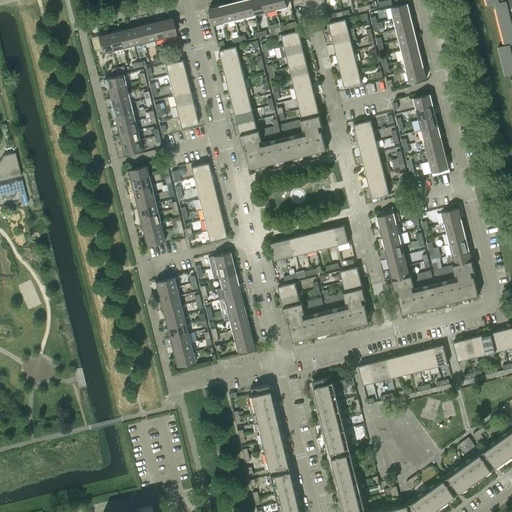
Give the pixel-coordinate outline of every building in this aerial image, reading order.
[(240,0),(230,3),(234,20),(245,17),(240,0)] [(251,0),(240,0),(245,17),(255,15),(251,0)] [(262,0),(251,0),(255,15),(266,12),(262,0)] [(273,0),(262,0),(266,12),(276,10),(273,0)] [(285,0),(273,0),(276,10),(287,7),(285,0)] [(511,0),(486,0),(487,5),(487,6),(494,4),(505,45),(497,47),(497,48),(498,47),(505,75),(504,75),(504,76),(510,74),(511,84),(511,0)] [(230,3),(220,5),(224,23),(234,20),(230,3)] [(408,3),(390,7),(393,18),(411,14),(408,3)] [(220,5),(209,8),(213,25),(224,23),(220,5)] [(411,14),(393,18),(396,29),(413,24),(411,14)] [(176,35),(172,17),(150,22),(155,40),(176,35)] [(346,18),(328,23),(331,34),(348,29),(346,18)] [(150,22),(140,25),(144,43),(155,40),(150,22)] [(413,24),(396,29),(398,39),(416,35),(413,24)] [(140,25),(129,28),(134,45),(144,43),(140,25)] [(129,28),(119,30),(123,48),(134,45),(129,28)] [(348,29),(331,34),(334,44),(351,40),(348,29)] [(119,30),(108,33),(113,50),(123,48),(119,30)] [(301,41),(299,30),(281,34),(284,46),(301,41)] [(102,53),(113,50),(108,33),(97,36),(102,53)] [(416,35),(398,39),(401,50),(418,45),(416,35)] [(351,40),(334,44),(336,55),(354,50),(351,40)] [(301,41),(284,46),(279,47),(281,57),(287,56),(304,52),(301,41)] [(418,45),(401,50),(404,60),(421,56),(418,45)] [(236,46),(219,50),(222,61),(239,57),(236,46)] [(354,50),(336,55),(339,65),(356,61),(354,50)] [(307,62),(304,52),(287,56),(289,66),(307,62)] [(421,56),(404,60),(406,71),(424,66),(421,56)] [(239,57),(222,61),(224,71),(242,67),(239,57)] [(182,59),(165,63),(167,75),(185,70),(182,59)] [(356,61),(339,65),(341,76),(359,71),(356,61)] [(307,62),(289,66),(292,77),(309,73),(307,62)] [(424,66),(406,71),(409,82),(426,77),(424,66)] [(242,67),(224,71),(227,82),(244,78),(242,67)] [(185,70),(167,75),(170,85),(188,81),(185,70)] [(359,71),(341,76),(344,87),(362,82),(359,71)] [(309,73),(292,77),(294,87),(312,83),(309,73)] [(123,74),(104,79),(106,88),(126,84),(123,74)] [(244,78),(227,82),(230,92),(247,88),(244,78)] [(188,81),(170,85),(173,95),(190,91),(188,81)] [(312,83),(294,87),(297,98),(314,94),(312,83)] [(126,84),(106,88),(109,98),(128,93),(126,84)] [(247,88),(230,92),(232,103),(250,99),(247,88)] [(190,91),(173,95),(175,106),(193,102),(190,91)] [(133,92),(128,93),(109,98),(111,107),(130,102),(129,97),(134,96),(133,92)] [(314,94),(297,98),(300,109),(317,105),(314,94)] [(413,98),(416,109),(433,105),(430,94),(413,98)] [(250,99),(232,103),(235,114),(252,109),(250,99)] [(130,102),(111,107),(113,116),(133,112),(130,102)] [(193,102),(175,106),(178,116),(195,112),(193,102)] [(317,105),(300,109),(302,119),(300,119),(301,120),(320,115),(317,105)] [(433,105),(416,109),(418,119),(436,115),(433,105)] [(252,109),(235,114),(238,124),(255,120),(252,109)] [(133,112),(113,116),(116,126),(135,121),(133,112)] [(195,112),(178,116),(181,128),(198,123),(195,112)] [(326,149),(322,130),(320,130),(319,126),(322,125),(320,115),(301,120),(302,126),(303,130),(305,129),(306,134),(284,140),(261,145),(260,140),(262,140),(261,136),(259,130),(240,135),(243,145),(246,144),(247,149),(246,149),(250,168),(326,149)] [(436,115),(418,119),(421,130),(438,126),(436,115)] [(283,130),(302,126),(301,120),(300,119),(281,124),(283,130)] [(353,124),(356,135),(374,131),(371,119),(353,124)] [(255,120),(238,124),(240,135),(259,130),(259,129),(257,130),(255,120)] [(135,121),(116,126),(118,135),(137,130),(135,121)] [(274,126),(259,129),(259,130),(261,136),(280,131),(278,125),(274,126)] [(438,126),(421,130),(424,140),(441,136),(438,126)] [(137,130),(118,135),(120,144),(140,140),(137,130)] [(374,131),(356,135),(359,145),(376,141),(374,131)] [(441,136),(424,140),(426,151),(444,146),(441,136)] [(140,140),(120,144),(123,154),(142,149),(140,140)] [(376,141),(359,145),(361,156),(379,151),(376,141)] [(444,146),(426,151),(429,161),(446,157),(444,146)] [(379,151),(361,156),(364,166),(382,162),(379,151)] [(0,180),(21,176),(15,152),(14,152),(15,152),(14,152),(3,155),(1,158),(0,159),(0,180)] [(446,157),(429,161),(432,172),(449,168),(446,157)] [(398,158),(391,159),(394,168),(400,167),(399,164),(398,158)] [(190,166),(193,177),(211,173),(208,162),(190,166)] [(382,162),(364,166),(367,177),(384,172),(382,162)] [(127,170),(129,180),(148,175),(146,165),(127,170)] [(171,171),(173,178),(179,176),(178,170),(171,171)] [(384,172),(367,177),(369,187),(387,183),(384,172)] [(211,173),(193,177),(196,188),(213,184),(211,173)] [(148,175),(129,180),(131,189),(151,184),(148,175)] [(22,179),(0,184),(0,194),(19,190),(23,204),(27,203),(22,179)] [(387,183),(369,187),(372,198),(389,194),(387,183)] [(151,184),(131,189),(134,198),(153,194),(151,184)] [(213,184),(196,188),(198,198),(216,194),(213,184)] [(153,194),(134,198),(136,208),(155,203),(153,194)] [(216,194),(198,198),(201,209),(218,205),(216,194)] [(155,203),(136,208),(138,217),(158,212),(155,203)] [(218,205),(201,209),(203,219),(221,215),(218,205)] [(441,212),(444,223),(462,218),(459,207),(441,212)] [(158,212),(138,217),(141,226),(160,222),(158,212)] [(377,216),(379,227),(397,223),(394,212),(377,216)] [(221,215),(203,219),(206,230),(224,225),(221,215)] [(462,218),(444,223),(447,233),(464,229),(462,218)] [(160,222),(141,226),(143,236),(162,231),(160,222)] [(397,223),(379,227),(382,238),(399,234),(397,223)] [(344,224),(333,227),(338,245),(349,242),(344,224)] [(224,225),(206,230),(209,241),(226,236),(224,225)] [(333,227),(323,230),(327,247),(338,245),(333,227)] [(464,229),(447,233),(449,244),(467,239),(464,229)] [(323,230),(312,232),(317,250),(327,247),(323,230)] [(162,231),(143,236),(146,246),(165,241),(162,231)] [(312,232),(302,235),(306,252),(317,250),(312,232)] [(399,234),(382,238),(385,248),(402,244),(399,234)] [(302,235),(291,238),(296,255),(306,252),(302,235)] [(291,238),(281,240),(285,258),(296,255),(291,238)] [(467,239),(449,244),(452,254),(469,250),(467,239)] [(274,260),(285,258),(281,240),(270,243),(274,260)] [(402,244),(385,248),(387,259),(405,255),(402,244)] [(469,250),(452,254),(454,264),(453,265),(472,260),(469,250)] [(208,257),(211,268),(233,262),(230,251),(208,257)] [(405,255),(387,259),(390,270),(407,265),(405,255)] [(458,279),(436,285),(441,304),(479,295),(474,275),(472,276),(471,271),(474,270),(472,260),(453,265),(438,268),(434,269),(435,276),(454,271),(455,275),(457,274),(458,279)] [(233,262),(211,268),(213,278),(218,277),(235,273),(233,262)] [(366,263),(358,265),(360,274),(368,272),(366,263)] [(407,265),(390,270),(392,280),(412,275),(411,275),(410,275),(407,265)] [(357,266),(340,270),(343,281),(360,277),(357,266)] [(413,290),(412,286),(414,285),(413,281),(432,277),(431,270),(411,275),(412,275),(392,280),(395,290),(398,289),(400,294),(398,294),(403,314),(441,304),(436,285),(413,290)] [(235,273),(218,277),(221,288),(238,283),(235,273)] [(154,281),(157,291),(176,286),(174,277),(154,281)] [(360,277),(343,281),(345,291),(343,292),(344,292),(363,288),(360,277)] [(295,282),(278,286),(281,297),(298,293),(295,282)] [(238,283),(221,288),(223,298),(241,294),(238,283)] [(176,286),(157,291),(159,301),(179,296),(176,286)] [(349,306),(327,312),(331,331),(370,322),(365,303),(363,303),(362,298),(365,297),(363,288),(344,292),(343,292),(329,295),(324,297),(326,303),(345,298),(346,302),(348,302),(349,306)] [(298,293),(281,297),(283,307),(302,303),(302,302),(301,302),(298,293)] [(241,294),(223,298),(218,299),(221,310),(226,309),(243,305),(241,294)] [(179,296),(159,301),(162,310),(181,305),(179,296)] [(304,318),(303,313),(305,312),(304,309),(323,304),(321,297),(302,302),(302,303),(283,307),(286,317),(289,316),(290,321),(289,322),(293,341),(331,331),(327,312),(304,318)] [(181,305),(162,310),(164,319),(183,314),(181,305)] [(243,305),(226,309),(229,320),(246,315),(243,305)] [(183,314),(164,319),(166,328),(185,324),(183,314)] [(246,315),(229,320),(231,330),(249,326),(246,315)] [(185,324),(166,328),(169,338),(188,333),(185,324)] [(249,326),(231,330),(234,341),(251,336),(249,326)] [(511,337),(509,327),(500,330),(505,349),(511,347),(511,337)] [(500,330),(491,332),(496,351),(505,349),(500,330)] [(491,332),(482,334),(486,354),(496,351),(491,332)] [(188,333),(169,338),(171,347),(190,342),(188,333)] [(482,334),(472,337),(477,356),(486,354),(482,334)] [(251,336),(234,341),(237,352),(254,347),(251,336)] [(472,337),(463,339),(468,358),(477,356),(472,337)] [(463,339),(453,342),(458,361),(468,358),(463,339)] [(190,342),(171,347),(173,356),(192,352),(190,342)] [(443,344),(433,346),(438,366),(448,363),(443,344)] [(433,346),(424,349),(429,368),(438,366),(433,346)] [(424,349),(415,351),(420,370),(429,368),(424,349)] [(415,351),(406,353),(410,373),(420,370),(415,351)] [(192,352),(173,356),(176,366),(195,362),(192,352)] [(406,353),(396,356),(401,375),(410,373),(406,353)] [(396,356),(387,358),(392,377),(401,375),(396,356)] [(387,358),(378,360),(382,380),(392,377),(387,358)] [(378,360),(368,363),(373,382),(382,380),(378,360)] [(510,368),(509,364),(508,360),(498,362),(500,371),(510,368)] [(368,363),(358,365),(363,384),(373,382),(368,363)] [(350,452),(348,448),(350,447),(333,381),(330,382),(329,377),(331,377),(331,376),(313,380),(345,511),(389,511),(389,508),(373,511),(365,511),(365,509),(351,452),(350,452)] [(298,511),(287,465),(267,384),(250,388),(250,389),(251,393),(249,394),(268,470),(269,469),(270,474),(269,474),(277,511),(298,511)] [(511,429),(500,438),(511,455),(511,454),(511,429)] [(500,438),(480,453),(464,464),(476,480),(492,469),(491,467),(494,464),(496,466),(511,455),(500,438)] [(464,464),(444,479),(428,490),(439,506),(456,495),(454,493),(458,490),(459,492),(476,480),(464,464)] [(428,490),(412,502),(408,504),(408,503),(389,508),(389,511),(431,511),(439,506),(428,490)]
